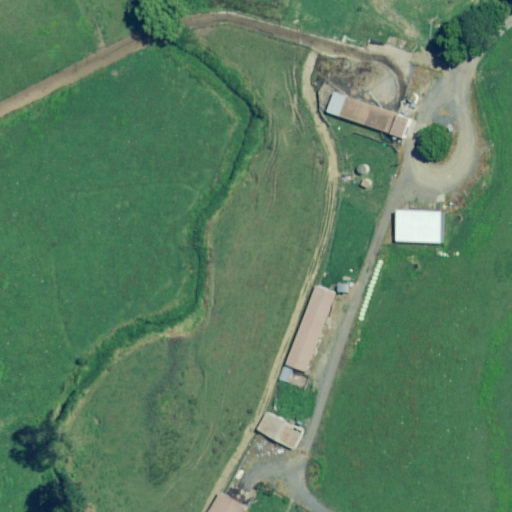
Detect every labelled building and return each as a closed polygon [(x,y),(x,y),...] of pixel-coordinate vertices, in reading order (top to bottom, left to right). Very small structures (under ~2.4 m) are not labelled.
[(434,3),(423,0),(407,0),(402,19),(427,26),(434,3)] [(414,120),(341,94),(334,114),(407,140),(414,120)] [(341,292),(322,285),(293,366),(312,372),(341,292)] [(275,449),(279,440),(298,450),(308,432),(273,413),(263,432),(273,437),(268,446),(275,449)] [(249,511),(252,509),(229,494),(217,511),(249,511)]
